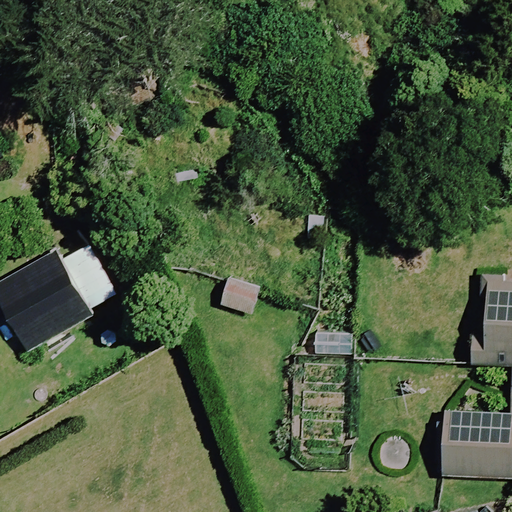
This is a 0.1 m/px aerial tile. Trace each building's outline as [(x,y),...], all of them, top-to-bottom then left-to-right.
[(0,305),(21,360),(91,334),(86,322),(126,307),(99,238),(0,276),(0,305)] [(266,288),(233,281),(226,309),(259,317),(266,288)] [(511,288),(490,288),(488,366),(511,366),(511,288)] [(351,376),(301,374),(296,471),(346,474),(351,376)] [(511,481),(511,415),(451,412),(448,479),(511,481)]
